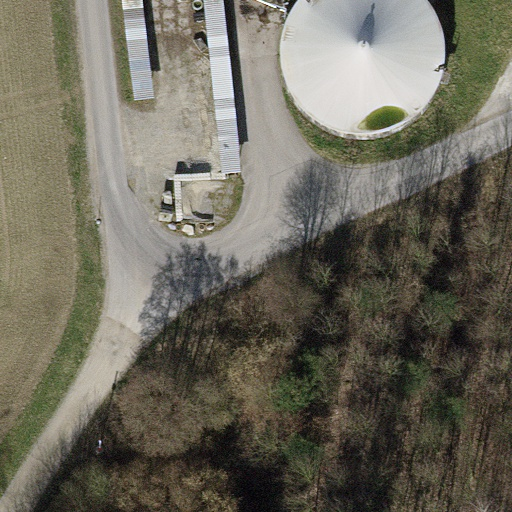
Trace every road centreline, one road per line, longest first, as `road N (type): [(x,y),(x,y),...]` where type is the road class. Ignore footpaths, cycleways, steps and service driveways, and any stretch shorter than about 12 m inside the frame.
road 1 (track): [(154,267),(196,269),(511,125)]
road 2 (track): [(89,0),(113,215),(154,267)]
road 3 (track): [(154,267),(113,355),(17,511)]
